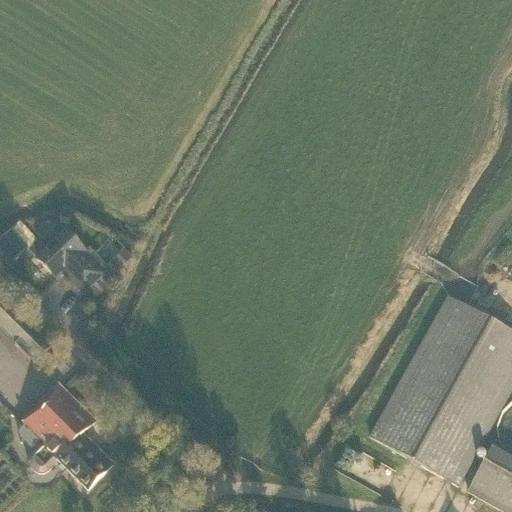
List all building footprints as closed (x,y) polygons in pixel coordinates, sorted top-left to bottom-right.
[(26,223),(17,230),(31,249),(40,242),(26,223)] [(65,273),(71,280),(70,282),(84,296),(104,277),(83,256),(85,254),(66,234),(37,261),(57,282),(65,273)] [(134,254),(117,236),(101,251),(118,268),(134,254)] [(0,245),(0,246),(15,264),(22,258),(6,240),(0,245)] [(0,329),(17,346),(32,330),(0,299),(0,329)] [(371,440),(415,465),(458,489),(511,392),(511,335),(449,300),(371,440)] [(27,463),(27,465),(27,468),(30,472),(34,476),(39,479),(44,478),(47,476),(58,465),(89,493),(113,467),(81,438),(93,424),(54,389),(30,416),(31,418),(19,430),(39,448),(29,459),(27,463)] [(499,511),(511,511),(511,463),(493,452),(469,495),(499,511)]
